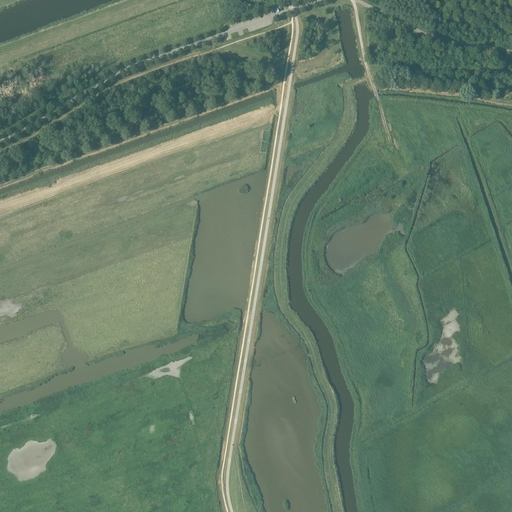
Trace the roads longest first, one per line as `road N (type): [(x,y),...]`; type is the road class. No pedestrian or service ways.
road 1 (track): [(379,107),(375,131),(317,211),(307,248),(313,294),(362,404),(355,456),(364,511)]
road 2 (unknown): [(0,215),(253,126),(278,107),(288,11)]
road 3 (unclassified): [(0,141),(124,69),(294,9)]
road 4 (unknown): [(511,72),(366,68)]
